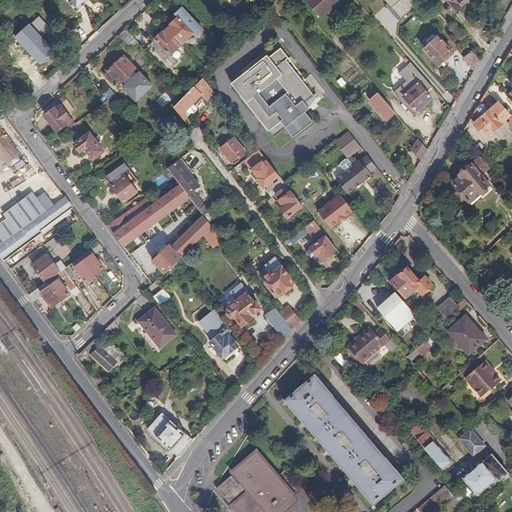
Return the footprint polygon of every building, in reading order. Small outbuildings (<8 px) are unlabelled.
[(66,0),(77,11),(89,0),(66,0)] [(338,0),(306,0),(306,1),(321,19),(340,2),(338,0)] [(401,19),(420,3),(416,0),(385,0),(388,3),(401,19)] [(465,0),(467,1),(467,0),(436,0),(450,15),(459,8),(457,5),(462,0),(465,0)] [(358,22),(367,14),(356,1),(346,9),(358,22)] [(401,19),(388,3),(386,5),(399,21),(401,19)] [(168,30),(182,45),(194,34),(190,29),(197,21),(187,10),(171,26),(171,27),(168,30)] [(204,28),(197,21),(190,29),(194,34),(195,35),(204,28)] [(138,42),(126,30),(119,36),(131,49),(138,42)] [(170,56),(182,45),(168,30),(164,34),(163,33),(149,46),(170,68),(176,63),(170,56)] [(425,40),(429,44),(423,50),(438,66),(453,54),(440,39),(436,35),(432,35),(425,40)] [(232,84),(272,136),(283,127),(292,139),(312,123),(305,113),(308,109),(308,108),(305,104),(314,96),(313,96),(311,93),(314,91),(281,49),(269,58),(267,55),(232,84)] [(474,70),(480,60),(470,50),(463,56),(474,70)] [(134,73),(137,70),(124,57),(105,76),(112,84),(116,80),(121,85),(124,82),(127,84),(123,87),(129,93),(136,101),(144,94),(153,86),(140,72),(136,75),(134,73)] [(425,93),(431,87),(423,78),(413,66),(409,62),(398,73),(405,82),(392,93),(411,116),(430,99),(425,93)] [(423,78),(428,73),(418,62),(413,66),(423,78)] [(498,71),(492,81),(498,87),(504,78),(498,71)] [(196,107),(193,104),(202,94),(208,102),(216,94),(203,78),(193,89),(187,95),(175,108),(184,121),(188,117),(187,116),(191,113),(194,113),(197,110),(196,107)] [(342,78),(337,81),(342,87),(347,83),(342,78)] [(187,83),(182,88),(187,95),(193,89),(187,83)] [(110,89),(104,96),(105,97),(107,100),(110,103),(114,106),(114,107),(121,100),(110,89)] [(146,95),(144,94),(136,101),(129,93),(127,95),(136,104),(146,95)] [(305,104),(308,108),(313,103),(316,98),(317,93),(313,96),(314,96),(305,104)] [(387,120),(394,113),(378,93),(370,100),(387,120)] [(0,110),(6,118),(24,101),(19,96),(0,109),(0,110)] [(63,128),(66,131),(74,125),(67,115),(74,110),(64,96),(56,102),(60,106),(55,110),(54,108),(44,116),(57,132),(63,128)] [(103,103),(102,104),(101,105),(106,112),(114,106),(110,103),(107,100),(103,103)] [(480,102),(473,113),(479,120),(473,125),(485,139),(492,133),(493,134),(502,127),(500,125),(508,118),(497,105),(486,115),(483,113),(486,110),(480,102)] [(11,130),(27,152),(30,150),(10,124),(6,127),(9,132),(11,130)] [(20,160),(17,156),(18,156),(8,141),(6,142),(0,133),(0,131),(0,130),(0,154),(7,163),(8,163),(11,166),(20,160)] [(352,156),(361,149),(348,132),(337,140),(351,157),(352,156)] [(94,159),(104,152),(98,144),(101,142),(98,137),(94,139),(90,133),(74,144),(80,152),(85,148),(94,159)] [(221,148),(232,163),(245,153),(234,138),(221,148)] [(421,160),(427,150),(421,144),(417,139),(412,149),(421,160)] [(352,156),(351,157),(337,140),(334,142),(347,159),(348,159),(354,167),(358,164),(352,156)] [(286,185),(284,182),(259,150),(244,162),(249,168),(257,163),(259,165),(253,170),(258,178),(257,179),(264,188),(276,178),(279,182),(267,191),(271,197),(274,195),(286,185)] [(500,159),(496,153),(490,158),(494,164),(500,159)] [(480,158),(460,175),(462,176),(454,184),(471,203),(479,195),(481,197),(491,188),(483,180),(486,177),(483,174),(489,168),(480,158)] [(182,159),(168,169),(180,184),(188,194),(193,191),(199,186),(191,176),(193,173),(182,159)] [(348,159),(347,159),(346,160),(341,163),(341,166),(347,173),(354,167),(348,159)] [(24,160),(15,166),(19,170),(27,164),(24,160)] [(138,193),(133,186),(138,182),(130,172),(135,168),(129,160),(108,176),(112,183),(113,182),(115,184),(111,186),(124,203),(138,193)] [(347,173),(337,181),(349,196),(372,177),(360,162),(358,164),(354,167),(347,173)] [(400,170),(403,175),(409,171),(405,167),(400,170)] [(190,197),(188,194),(180,184),(152,205),(114,233),(124,247),(190,197)] [(303,206),(286,185),(274,195),(284,207),(281,209),(287,218),(303,206)] [(204,205),(193,191),(188,194),(190,197),(199,209),(204,205)] [(8,219),(0,225),(0,245),(46,211),(34,194),(24,201),(21,202),(5,215),(8,219)] [(318,212),(331,228),(339,222),(340,224),(347,219),(345,217),(353,211),(340,195),(318,212)] [(73,208),(65,198),(46,211),(0,245),(0,254),(4,261),(42,233),(41,231),(71,209),(73,208)] [(114,233),(152,205),(147,199),(109,227),(114,233)] [(212,209),(214,207),(210,201),(204,205),(199,209),(204,215),(212,209)] [(71,209),(41,231),(44,234),(73,212),(71,209)] [(204,215),(207,218),(210,222),(217,217),(212,209),(204,215)] [(210,222),(207,218),(173,250),(170,246),(153,262),(162,275),(166,272),(177,261),(205,235),(213,226),(210,222)] [(319,264),(338,251),(314,221),(307,227),(310,232),(318,242),(310,249),(309,251),(319,264)] [(213,226),(205,235),(215,248),(224,241),(213,226)] [(307,227),(289,241),(292,245),(310,232),(307,227)] [(65,243),(60,235),(49,243),(54,251),(65,243)] [(103,248),(100,244),(82,257),(95,275),(104,269),(94,256),(103,248)] [(33,265),(46,283),(47,282),(60,272),(48,255),(33,265)] [(95,275),(82,257),(73,263),(76,267),(75,268),(86,282),(95,275)] [(262,279),(276,297),(283,291),(287,292),(291,289),(291,285),(287,280),(290,277),(275,258),(266,265),(271,272),(262,279)] [(177,261),(166,272),(171,276),(181,267),(177,261)] [(405,265),(389,279),(404,297),(410,292),(414,297),(419,292),(421,294),(430,285),(422,276),(418,280),(405,265)] [(76,275),(69,266),(64,270),(71,279),(76,275)] [(71,279),(64,270),(60,272),(47,282),(61,300),(69,294),(59,280),(61,279),(68,287),(74,283),(71,279)] [(46,283),(39,288),(43,292),(41,293),(43,295),(51,307),(61,300),(47,282),(46,283)] [(74,283),(68,287),(75,296),(81,292),(74,283)] [(39,288),(30,295),(34,301),(43,295),(41,293),(43,292),(39,288)] [(164,290),(154,298),(162,308),(172,300),(164,290)] [(235,317),(243,326),(252,318),(251,316),(261,308),(248,292),(229,308),(228,312),(231,316),(235,317)] [(395,293),(377,309),(397,331),(415,315),(395,293)] [(449,296),(436,307),(447,320),(460,308),(449,296)] [(468,303),(464,298),(458,304),(462,308),(468,303)] [(285,339),(293,329),(281,314),(276,307),(266,315),(285,339)] [(293,329),(300,322),(288,308),(281,314),(293,329)] [(198,322),(214,340),(219,335),(224,331),(227,335),(232,331),(214,309),(198,322)] [(154,310),(139,322),(160,348),(176,336),(154,310)] [(465,315),(446,331),(455,341),(459,346),(466,355),(485,338),(465,315)] [(120,330),(114,322),(104,331),(111,338),(120,330)] [(357,340),(371,329),(369,326),(355,338),(357,340)] [(347,345),(361,362),(361,364),(364,368),(369,368),(381,357),(381,354),(377,349),(383,344),(384,344),(391,339),(381,327),(374,332),(371,329),(357,340),(355,338),(347,345)] [(222,338),(219,335),(214,340),(210,343),(223,358),(224,358),(236,347),(237,346),(227,335),(227,334),(222,338)] [(412,352),(406,357),(410,361),(420,353),(422,355),(435,343),(429,337),(412,352)] [(124,358),(106,341),(92,355),(109,371),(115,366),(116,366),(124,358)] [(236,347),(224,358),(226,360),(239,350),(236,347)] [(351,364),(341,351),(335,356),(345,368),(351,364)] [(483,362),(466,377),(482,395),(497,381),(488,369),(489,368),(483,362)] [(97,371),(90,376),(97,386),(105,382),(97,371)] [(314,374),(283,401),(374,507),(405,480),(314,374)] [(172,451),(180,457),(193,441),(177,426),(178,424),(173,420),(171,422),(163,414),(149,430),(172,451)] [(410,433),(442,470),(452,461),(443,450),(443,449),(439,443),(437,444),(420,424),(410,433)] [(470,430),(459,439),(473,456),(484,446),(470,430)] [(279,477),(258,452),(234,471),(243,482),(240,484),(232,475),(217,487),(232,506),(234,504),(240,511),(266,511),(267,511),(283,511),(298,500),(293,494),(303,486),(290,467),(279,477)] [(482,460),(462,478),(477,496),(483,491),(486,493),(488,493),(492,490),(493,487),(491,484),(496,479),(498,481),(508,474),(490,454),(483,461),(482,460)] [(414,511),(436,511),(449,501),(454,496),(445,485),(414,511)] [(454,507),(465,497),(460,491),(454,496),(449,501),(454,507)]
